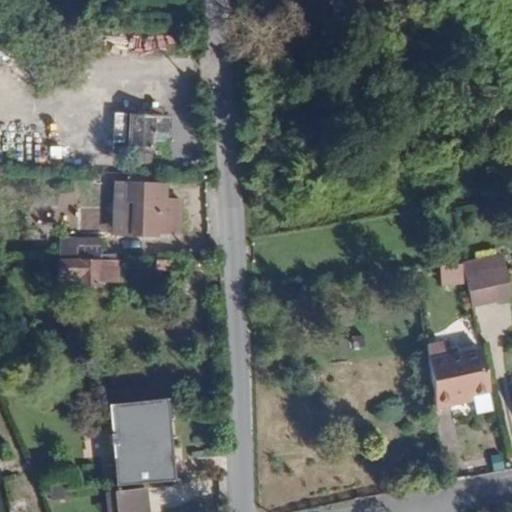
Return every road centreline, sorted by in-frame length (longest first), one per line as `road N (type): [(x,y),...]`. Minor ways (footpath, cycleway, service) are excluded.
road 1 (residential): [(220,0),(244,511)]
road 2 (residential): [(391,511),(511,489)]
